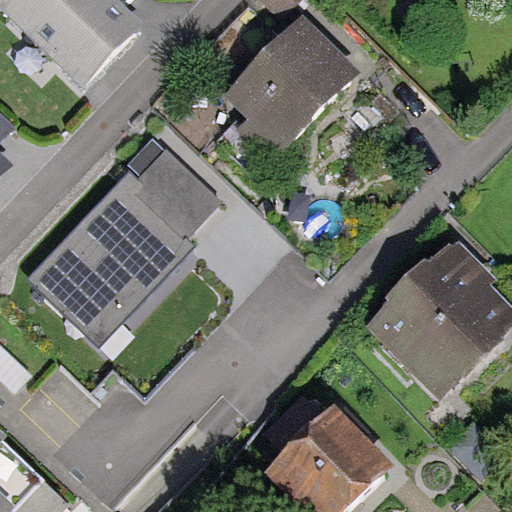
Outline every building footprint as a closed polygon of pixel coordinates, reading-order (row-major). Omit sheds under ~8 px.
[(132,23),(107,0),(2,0),(0,3),(0,23),(69,89),(132,23)] [(307,36),(226,119),(273,165),(354,82),(307,36)] [(0,157),(17,141),(0,124),(0,157)] [(129,192),(41,286),(102,342),(190,247),(129,192)] [(511,307),(457,248),(370,328),(429,392),(511,317),(511,307)] [(322,409),(260,478),(297,511),(336,511),(381,463),(322,409)] [(50,511),(0,465),(0,511),(50,511)]
